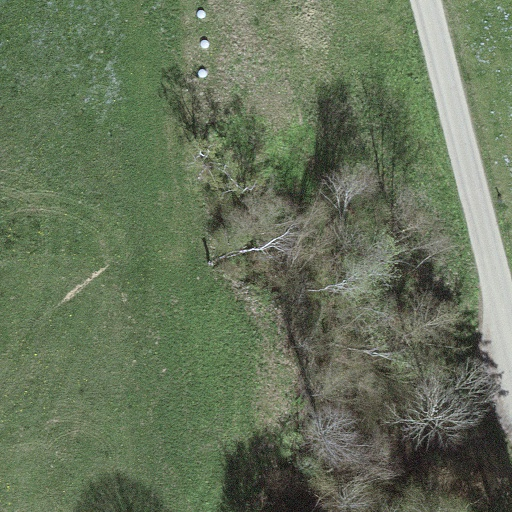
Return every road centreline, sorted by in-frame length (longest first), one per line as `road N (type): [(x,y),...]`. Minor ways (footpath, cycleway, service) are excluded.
road 1 (track): [(159,0),(189,511)]
road 2 (unclassified): [(511,321),(421,0)]
